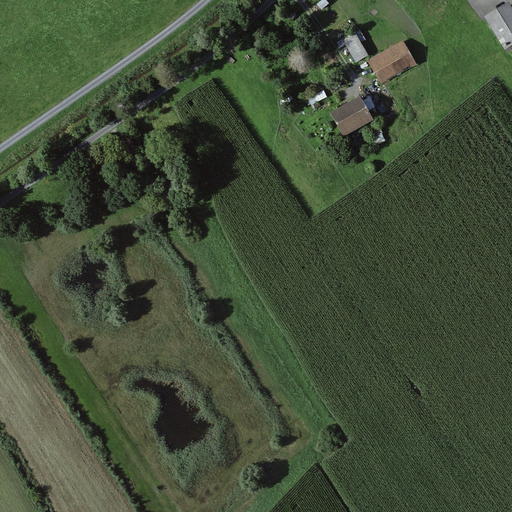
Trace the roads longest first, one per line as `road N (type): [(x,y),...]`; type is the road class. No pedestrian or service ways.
road 1 (track): [(271,0),(186,75),(0,203)]
road 2 (track): [(201,0),(0,146)]
